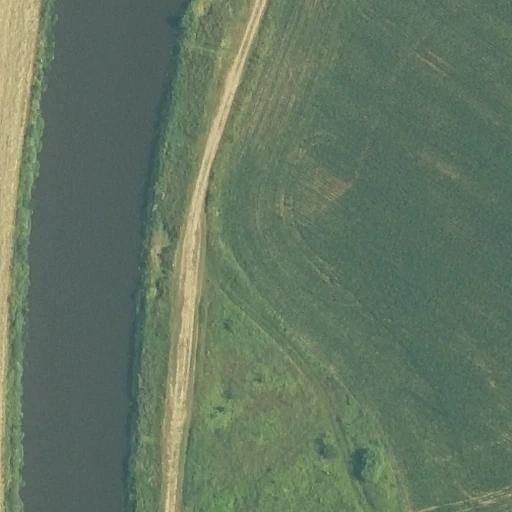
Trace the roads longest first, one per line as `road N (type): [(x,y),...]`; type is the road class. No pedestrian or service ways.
road 1 (track): [(161,511),(204,169)]
road 2 (track): [(371,511),(302,366),(192,261)]
